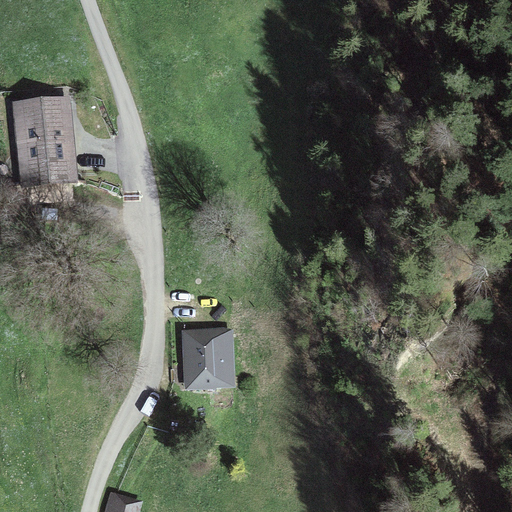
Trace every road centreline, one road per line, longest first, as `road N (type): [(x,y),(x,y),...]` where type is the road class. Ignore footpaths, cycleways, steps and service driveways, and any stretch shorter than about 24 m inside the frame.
road 1 (track): [(92,0),(151,206),(163,317),(153,384),(104,454),(82,511)]
road 2 (track): [(475,511),(481,443),(511,351)]
